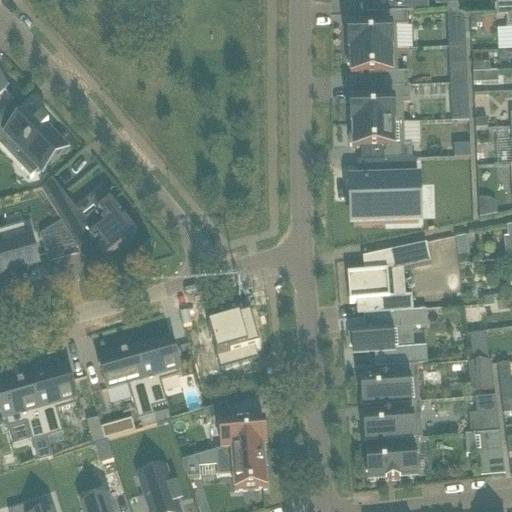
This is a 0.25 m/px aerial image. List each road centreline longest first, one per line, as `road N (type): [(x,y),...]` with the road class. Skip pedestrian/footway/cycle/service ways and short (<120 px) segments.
road 1 (residential): [(221,273),(0,25)]
road 2 (residential): [(299,257),(290,0)]
road 3 (residential): [(320,511),(299,257)]
road 4 (residential): [(0,339),(221,273)]
road 5 (residential): [(320,511),(511,493)]
